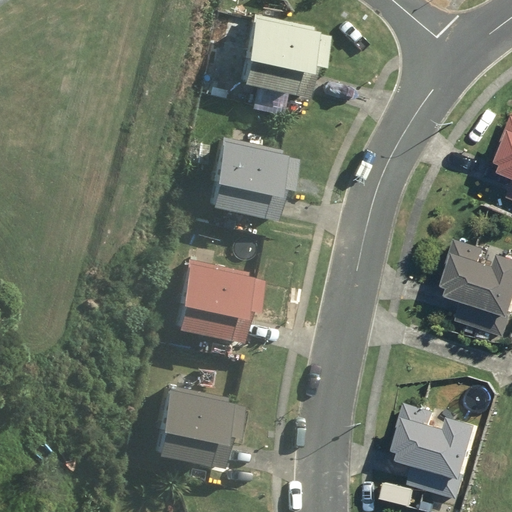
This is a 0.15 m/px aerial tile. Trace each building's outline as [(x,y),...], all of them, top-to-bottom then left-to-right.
[(233,90),(304,105),(318,37),(247,22),(233,90)] [(504,195),(511,197),(511,114),(511,115),(493,160),(499,162),(495,171),(511,178),(504,195)] [(202,209),(272,225),(285,160),(215,145),(202,209)] [(452,319),(500,335),(511,297),(511,257),(496,253),(492,265),(477,260),(481,247),(454,238),(439,284),(445,286),(443,293),(459,299),(452,319)] [(167,332),(237,347),(251,281),(180,267),(167,332)] [(147,456),(217,471),(231,406),(161,391),(147,456)] [(406,484),(452,497),(473,423),(444,415),(440,426),(427,423),(430,411),(403,402),(389,450),(395,452),(393,458),(412,464),(406,484)] [(476,510),(485,511),(511,511),(511,461),(511,465),(491,460),(476,510)]
